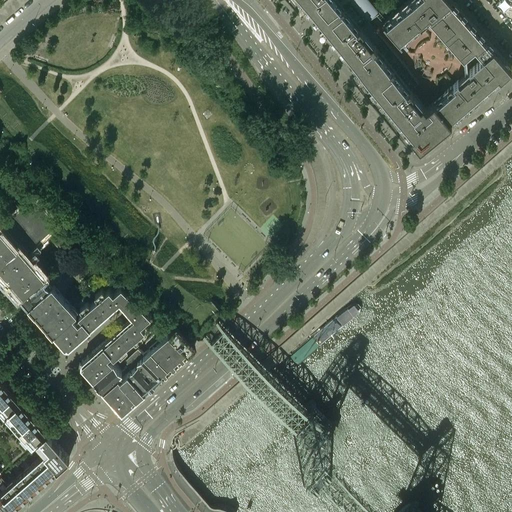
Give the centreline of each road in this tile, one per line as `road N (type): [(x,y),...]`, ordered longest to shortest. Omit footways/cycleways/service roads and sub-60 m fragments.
road 1 (secondary): [(127,453),(355,245),(382,200)]
road 2 (secondary): [(306,264),(115,439)]
road 3 (secondary): [(381,176),(272,40),(242,19)]
road 4 (secondary): [(312,119),(330,197),(306,264)]
road 5 (secondary): [(242,19),(312,119)]
